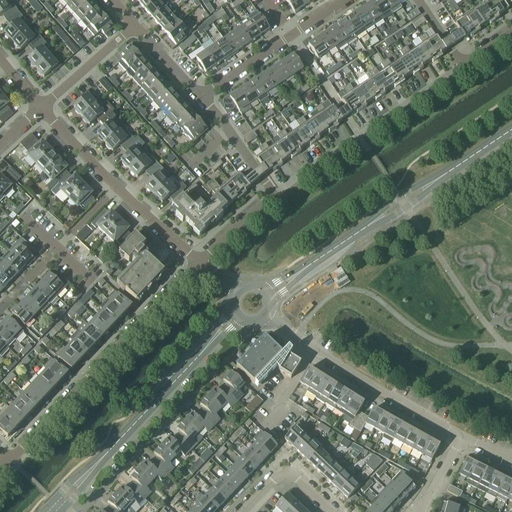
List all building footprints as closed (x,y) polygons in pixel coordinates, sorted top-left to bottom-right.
[(0,16),(5,14),(8,20),(18,13),(12,4),(10,5),(6,0),(4,0),(3,1),(0,2),(0,16)] [(73,0),(67,6),(73,14),(89,0),(88,0),(73,0)] [(73,14),(80,22),(96,8),(89,0),(73,14)] [(142,0),(138,3),(145,11),(157,0),(142,0)] [(157,0),(145,11),(152,19),(165,7),(168,5),(163,0),(157,0)] [(303,7),(298,0),(284,0),(295,15),(294,14),(303,7)] [(382,0),(375,0),(371,3),(383,20),(392,14),(382,0)] [(382,0),(392,14),(401,8),(396,0),(395,0),(382,0)] [(487,0),(482,4),(494,22),(499,19),(498,17),(508,10),(501,0),(487,0)] [(208,3),(204,6),(210,15),(215,13),(208,3)] [(371,3),(362,9),(374,26),(383,20),(371,3)] [(472,10),(484,27),(488,23),(489,25),(494,22),(482,4),(472,10)] [(152,19),(159,26),(171,15),(165,7),(152,19)] [(80,22),(87,29),(103,16),(96,8),(80,22)] [(362,9),(353,15),(365,32),(374,26),(362,9)] [(416,10),(407,17),(410,22),(420,15),(416,10)] [(463,16),(475,34),(480,31),(479,30),(484,27),(472,10),(463,16)] [(159,26),(165,34),(181,20),(174,12),(171,15),(159,26)] [(11,41),(12,42),(27,29),(23,23),(25,21),(18,13),(8,20),(13,25),(4,33),(5,35),(5,37),(8,41),(11,41)] [(346,20),(344,21),(354,35),(356,38),(365,32),(353,15),(346,20)] [(103,16),(87,29),(94,37),(99,33),(100,32),(104,36),(113,28),(103,16)] [(259,16),(250,22),(260,37),(269,31),(269,32),(270,31),(259,16)] [(450,39),(455,46),(469,36),(470,38),(475,34),(463,16),(453,23),(459,32),(450,39)] [(422,17),(412,24),(415,30),(426,22),(422,17)] [(239,25),(241,28),(251,43),(260,37),(250,22),(248,19),(239,25)] [(181,20),(165,34),(176,46),(185,39),(182,34),(188,28),(181,20)] [(344,21),(335,27),(345,41),(354,35),(344,21)] [(407,35),(413,31),(409,26),(404,30),(407,35)] [(57,27),(52,31),(56,35),(61,31),(57,27)] [(335,27),(326,33),(336,47),(338,51),(347,45),(345,41),(335,27)] [(241,28),(232,34),(242,49),(251,43),(241,28)] [(29,43),(33,48),(42,40),(35,32),(32,34),(27,29),(12,42),(13,43),(13,46),(16,49),(18,49),(20,51),(29,43)] [(69,37),(73,41),(78,37),(74,32),(69,37)] [(403,37),(400,32),(394,36),(397,41),(403,37)] [(326,33),(317,39),(327,54),(336,47),(326,33)] [(232,34),(223,40),(233,55),(242,49),(232,34)] [(422,37),(437,60),(442,57),(441,55),(455,46),(450,39),(441,45),(435,35),(429,39),(425,34),(422,37)] [(78,37),(73,41),(77,46),(82,41),(78,37)] [(375,37),(370,40),(372,42),(374,46),(378,43),(375,37)] [(416,48),(427,65),(432,61),(433,63),(437,60),(422,37),(418,39),(422,44),(416,48)] [(327,54),(317,39),(314,41),(313,41),(306,45),(307,46),(308,45),(310,48),(308,49),(309,51),(309,52),(310,53),(310,54),(311,54),(311,55),(313,56),(314,55),(318,60),(327,54)] [(35,68),(36,69),(49,57),(51,56),(46,50),(49,48),(42,40),(33,48),(37,52),(28,60),(29,62),(29,64),(32,68),(35,68)] [(68,40),(64,44),(73,56),(78,51),(68,40)] [(223,40),(214,46),(224,61),(225,63),(231,58),(230,57),(233,55),(223,40)] [(179,49),(183,53),(189,47),(185,43),(179,49)] [(125,72),(141,58),(129,46),(120,54),(124,58),(118,64),(125,72)] [(214,46),(205,53),(214,67),(224,61),(214,46)] [(403,49),(418,73),(423,70),(422,68),(427,65),(416,48),(410,52),(406,47),(403,49)] [(397,61),(408,77),(413,74),(414,76),(418,73),(403,49),(399,52),(403,57),(397,61)] [(214,67),(205,53),(196,59),(199,64),(198,65),(198,66),(198,67),(198,68),(199,69),(200,70),(201,70),(202,71),(203,70),(205,73),(204,74),(205,75),(211,70),(211,69),(214,67)] [(287,59),(284,62),(293,76),(303,70),(299,65),(301,64),(300,62),(300,61),(299,60),(299,59),(298,58),(296,57),(295,58),(293,55),(294,54),(286,58),(287,59)] [(49,57),(36,69),(37,70),(37,73),(39,76),(42,77),(43,78),(53,69),(55,71),(61,67),(56,61),(54,62),(49,57)] [(125,72),(132,80),(148,66),(141,58),(125,72)] [(384,62),(399,85),(404,82),(403,81),(408,77),(397,61),(391,65),(387,60),(384,62)] [(284,62),(275,68),(284,82),(293,76),(284,62)] [(378,73),(389,90),(394,87),(395,88),(399,85),(384,62),(380,64),(384,69),(378,73)] [(132,80),(139,87),(155,73),(148,66),(132,80)] [(275,68),(266,74),(275,88),(284,82),(275,68)] [(365,75),(380,98),(385,95),(384,93),(389,90),(378,73),(375,69),(369,73),(368,73),(365,75)] [(139,87),(146,95),(161,81),(155,73),(139,87)] [(266,74),(257,80),(266,94),(275,88),(266,74)] [(359,86),(370,103),(375,99),(376,101),(380,98),(365,75),(361,77),(365,82),(359,86)] [(98,82),(108,93),(112,89),(102,79),(98,82)] [(257,80),(247,86),(257,100),(259,104),(268,98),(266,94),(257,80)] [(146,95),(153,102),(168,88),(161,81),(146,95)] [(346,87),(361,111),(366,108),(365,106),(370,103),(359,86),(353,90),(349,85),(346,87)] [(247,86),(238,92),(248,106),(257,100),(247,86)] [(341,112),(346,119),(351,116),(356,112),(357,114),(361,111),(346,87),(343,90),(346,95),(339,99),(346,109),(341,112)] [(159,111),(163,107),(175,96),(168,88),(153,102),(152,103),(159,111)] [(80,115),(81,117),(95,105),(90,100),(92,98),(87,92),(82,97),(83,99),(73,108),(75,109),(75,112),(78,115),(80,115)] [(232,103),(236,108),(241,116),(251,109),(248,106),(238,92),(230,97),(229,98),(232,103)] [(2,93),(0,95),(0,123),(1,125),(13,115),(6,106),(8,104),(4,100),(6,98),(2,93)] [(163,107),(170,115),(182,103),(175,96),(163,107)] [(219,103),(223,109),(232,103),(229,98),(230,97),(229,97),(219,103)] [(317,107),(333,130),(338,127),(337,125),(346,119),(341,112),(337,115),(328,102),(322,106),(321,105),(317,107)] [(99,110),(95,105),(81,117),(82,118),(82,120),(85,124),(88,124),(89,126),(98,118),(102,122),(111,114),(114,111),(107,103),(99,110)] [(173,126),(175,123),(189,111),(182,103),(170,115),(166,118),(173,126)] [(226,114),(236,108),(232,103),(223,109),(226,114)] [(309,115),(312,119),(323,135),(328,132),(329,133),(333,130),(317,107),(314,110),(315,110),(309,115)] [(281,114),(280,114),(285,120),(289,117),(287,113),(285,110),(281,114)] [(180,129),(182,131),(196,118),(189,111),(175,123),(177,125),(177,127),(179,129),(180,129)] [(103,142),(104,143),(118,131),(113,126),(118,122),(111,114),(102,122),(106,126),(97,134),(98,136),(98,138),(101,142),(103,142)] [(196,118),(182,131),(184,133),(183,134),(186,137),(187,137),(193,143),(207,130),(196,118)] [(299,120),(315,143),(319,140),(318,138),(323,135),(312,119),(306,123),(302,118),(299,120)] [(293,132),(304,148),(309,145),(310,146),(315,143),(299,120),(295,123),(299,128),(293,132)] [(121,144),(125,149),(134,140),(127,132),(124,135),(120,130),(118,131),(104,143),(106,144),(105,147),(108,150),(111,151),(112,152),(121,144)] [(280,133),(296,156),(301,153),(299,151),(304,148),(293,132),(287,136),(283,131),(280,133)] [(243,140),(246,145),(256,137),(253,133),(243,140)] [(274,145),(286,161),(290,158),(292,159),(296,156),(280,133),(277,136),(280,141),(274,145)] [(27,156),(35,165),(52,150),(48,145),(46,147),(41,143),(40,144),(31,135),(19,145),(29,155),(27,156)] [(144,145),(137,138),(134,140),(125,149),(129,153),(121,161),(122,163),(122,165),(125,168),(128,168),(129,170),(142,157),(144,155),(139,150),(144,145)] [(261,146),(277,169),(282,166),(281,164),(286,161),(274,145),(268,149),(265,144),(261,146)] [(253,175),(258,182),(267,174),(272,171),(273,172),(277,169),(261,146),(258,149),(261,154),(255,158),(262,167),(253,175)] [(35,165),(43,173),(58,160),(58,159),(54,155),(55,154),(52,150),(35,165)] [(146,170),(150,174),(158,166),(151,158),(147,162),(142,157),(129,170),(130,171),(130,173),(133,177),(136,177),(137,178),(146,170)] [(53,181),(57,185),(68,175),(64,170),(66,168),(62,164),(64,162),(59,158),(58,159),(58,160),(43,173),(51,182),(53,181)] [(152,194),(153,195),(166,183),(162,177),(166,173),(158,166),(150,174),(154,178),(145,186),(147,188),(147,191),(150,194),(152,194)] [(6,173),(16,183),(21,178),(10,168),(6,173)] [(0,193),(2,196),(5,198),(12,191),(12,188),(10,187),(14,184),(3,173),(0,176),(0,193)] [(228,181),(242,198),(246,194),(245,193),(258,182),(253,175),(244,182),(237,173),(228,181)] [(68,199),(68,200),(84,184),(80,180),(79,181),(74,177),(72,179),(68,175),(57,185),(50,192),(55,197),(58,194),(65,201),(68,199)] [(212,192),(217,197),(227,208),(232,203),(236,200),(238,201),(242,198),(228,181),(219,188),(212,181),(206,186),(212,192)] [(166,183),(153,195),(154,196),(154,199),(158,202),(160,202),(162,204),(170,195),(174,199),(186,188),(182,184),(179,187),(176,183),(171,188),(166,183)] [(84,184),(68,200),(77,208),(79,206),(83,211),(94,201),(89,196),(91,194),(87,190),(89,188),(84,184)] [(187,192),(190,195),(197,188),(194,185),(187,192)] [(208,195),(212,192),(206,186),(204,185),(201,188),(208,195)] [(227,208),(217,197),(204,210),(199,205),(194,210),(182,197),(171,207),(177,214),(175,216),(182,223),(186,219),(188,221),(186,223),(198,235),(210,225),(208,223),(212,219),(215,223),(222,217),(220,214),(227,208)] [(51,217),(56,212),(52,208),(47,213),(51,217)] [(97,228),(105,235),(121,219),(116,215),(115,217),(110,213),(108,215),(104,210),(90,225),(95,230),(97,228)] [(121,219),(105,235),(114,244),(116,242),(120,246),(131,235),(126,231),(128,229),(123,225),(125,223),(121,219)] [(80,233),(74,238),(80,244),(85,238),(80,233)] [(135,236),(118,253),(128,263),(131,260),(137,266),(118,286),(136,303),(164,273),(158,268),(160,265),(145,246),(145,245),(135,236)] [(21,239),(9,252),(24,267),(26,264),(29,266),(35,260),(29,253),(28,254),(27,253),(31,249),(21,239)] [(9,252),(1,260),(17,274),(24,267),(9,252)] [(107,260),(102,255),(97,260),(102,265),(107,260)] [(1,260),(0,261),(0,273),(9,282),(17,274),(1,260)] [(55,278),(48,272),(42,279),(44,281),(42,283),(57,298),(69,285),(63,279),(58,283),(54,279),(55,278)] [(0,288),(2,290),(9,282),(0,273),(0,288)] [(57,298),(42,283),(34,291),(50,306),(57,298)] [(50,306),(34,291),(27,299),(39,311),(42,313),(50,306)] [(106,301),(109,303),(110,303),(123,316),(131,308),(114,292),(106,301)] [(27,299),(19,307),(32,318),(39,311),(27,299)] [(106,301),(99,308),(102,311),(116,324),(123,316),(110,303),(109,303),(106,301)] [(32,318),(19,307),(11,315),(24,327),(32,318)] [(102,311),(95,319),(108,331),(116,324),(102,311)] [(8,319),(0,327),(13,339),(15,342),(23,333),(8,319)] [(95,319),(87,327),(101,339),(108,331),(95,319)] [(79,329),(77,332),(93,347),(101,339),(87,327),(85,324),(82,325),(79,329)] [(0,327),(0,341),(5,347),(13,339),(0,327)] [(70,340),(73,342),(86,355),(93,347),(77,332),(70,340)] [(236,368),(254,385),(273,366),(278,371),(278,372),(290,379),(300,364),(288,357),(291,352),(288,349),(282,355),(264,338),(236,368)] [(9,350),(5,347),(0,341),(0,356),(1,358),(9,350)] [(73,342),(65,350),(79,363),(86,355),(73,342)] [(65,350),(62,347),(54,355),(71,371),(79,363),(65,350)] [(43,368),(46,371),(46,370),(59,383),(67,375),(51,359),(43,368)] [(299,383),(309,389),(318,375),(308,369),(299,383)] [(46,371),(39,378),(52,391),(59,383),(46,370),(46,371)] [(227,385),(223,389),(237,403),(243,396),(238,391),(244,385),(231,373),(223,382),(227,385)] [(306,393),(315,398),(327,381),(318,375),(309,389),(306,393)] [(39,378),(31,386),(45,399),(52,391),(39,378)] [(324,405),(325,404),(336,387),(327,381),(315,398),(315,399),(324,405)] [(31,386),(24,394),(37,407),(45,399),(31,386)] [(325,404),(334,410),(345,392),(336,387),(325,404)] [(215,390),(207,398),(220,410),(226,404),(231,409),(237,403),(223,389),(219,393),(215,390)] [(334,410),(343,416),(354,398),(345,392),(334,410)] [(24,394),(16,402),(30,414),(37,407),(24,394)] [(250,415),(262,402),(257,397),(245,410),(250,415)] [(204,410),(200,414),(214,427),(220,421),(215,416),(220,410),(207,398),(200,406),(204,410)] [(349,427),(355,430),(363,416),(358,413),(363,404),(354,398),(343,416),(352,422),(349,427)] [(16,402),(9,409),(9,410),(22,422),(30,414),(16,402)] [(6,406),(0,412),(0,415),(15,430),(22,422),(9,410),(9,409),(6,406)] [(365,425),(374,430),(382,415),(373,410),(368,418),(363,416),(355,430),(360,433),(365,425)] [(192,414),(184,422),(197,435),(203,429),(208,433),(214,427),(200,414),(196,418),(192,414)] [(15,430),(0,415),(0,431),(7,438),(15,430)] [(374,430),(383,435),(392,420),(382,415),(374,430)] [(391,444),(393,440),(401,426),(392,420),(383,435),(382,439),(391,444)] [(180,434),(177,438),(191,451),(197,445),(192,440),(197,435),(184,422),(177,430),(180,434)] [(284,440),(292,447),(304,435),(299,431),(302,428),(297,423),(291,430),(292,431),(284,440)] [(393,440),(402,446),(411,431),(401,426),(393,440)] [(354,431),(350,439),(355,442),(359,434),(354,431)] [(402,446),(412,451),(420,436),(411,431),(402,446)] [(264,435),(256,443),(269,456),(277,447),(264,435)] [(292,447),(300,455),(311,443),(304,435),(292,447)] [(412,451),(421,456),(429,442),(420,436),(412,451)] [(169,438),(161,447),(174,459),(180,453),(185,458),(191,451),(177,438),(173,442),(169,438)] [(343,439),(341,443),(339,446),(346,450),(350,444),(343,439)] [(300,455),(308,462),(322,447),(314,440),(311,443),(300,455)] [(429,442),(421,456),(431,462),(436,452),(438,452),(438,449),(439,447),(429,442)] [(256,443),(249,451),(262,463),(269,456),(256,443)] [(353,445),(350,449),(353,452),(358,456),(360,454),(362,450),(353,445)] [(157,459),(154,463),(168,476),(174,469),(169,465),(174,459),(161,447),(153,455),(157,459)] [(308,462),(316,470),(330,455),(322,447),(308,462)] [(249,451),(241,459),(254,471),(262,463),(249,451)] [(208,459),(204,455),(199,460),(204,464),(208,459)] [(316,470),(323,477),(338,462),(330,455),(316,470)] [(241,459),(234,467),(247,479),(254,471),(241,459)] [(458,476),(468,481),(476,466),(466,461),(465,463),(462,464),(463,466),(458,476)] [(323,477),(331,485),(346,469),(338,462),(323,477)] [(146,463),(138,471),(151,483),(157,477),(162,482),(168,476),(154,463),(150,466),(146,463)] [(384,466),(379,470),(383,474),(388,469),(384,466)] [(466,484),(476,489),(485,471),(476,466),(468,481),(466,484)] [(234,467),(226,475),(239,487),(247,479),(234,467)] [(331,485),(339,492),(353,477),(346,469),(331,485)] [(383,474),(379,470),(375,475),(379,478),(383,474)] [(134,483),(130,487),(145,500),(150,494),(146,489),(151,483),(138,471),(130,479),(134,483)] [(476,489),(486,494),(495,476),(485,471),(476,489)] [(401,472),(392,482),(407,497),(415,489),(414,487),(419,482),(401,472)] [(226,475),(219,482),(232,495),(239,487),(226,475)] [(486,494),(495,499),(505,481),(495,476),(486,494)] [(353,477),(339,492),(347,500),(362,485),(353,477)] [(369,481),(365,486),(368,490),(373,485),(369,481)] [(505,504),(507,500),(511,489),(511,484),(505,481),(495,499),(505,504)] [(219,482),(211,490),(224,503),(232,495),(219,482)] [(392,482),(384,490),(400,505),(407,497),(392,482)] [(368,490),(365,486),(360,491),(364,494),(368,490)] [(449,486),(446,492),(459,499),(462,493),(449,486)] [(123,487),(115,495),(128,508),(134,502),(139,506),(145,500),(130,487),(127,491),(123,487)] [(211,490),(204,498),(217,511),(224,503),(211,490)] [(384,490),(377,497),(392,511),(393,511),(400,505),(384,490)] [(111,507),(107,511),(108,511),(124,511),(128,508),(115,495),(107,504),(111,507)] [(275,508),(278,511),(286,511),(295,503),(287,495),(275,508)] [(349,502),(353,505),(358,500),(355,496),(349,502)] [(369,505),(372,508),(376,511),(392,511),(377,497),(369,505)] [(204,498),(196,506),(202,511),(215,511),(217,511),(204,498)] [(286,511),(301,511),(303,510),(295,503),(286,511)] [(441,503),(438,511),(462,511),(464,510),(441,503)]
